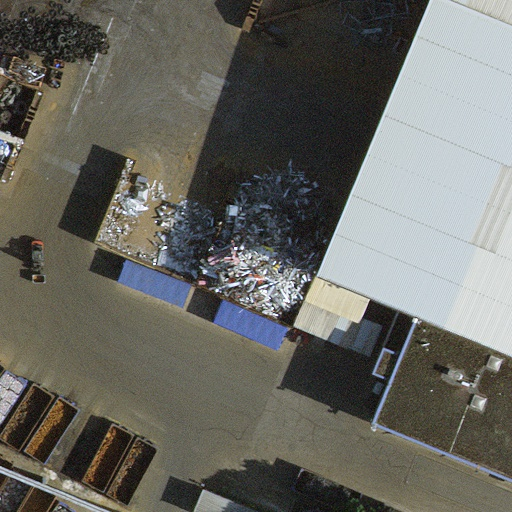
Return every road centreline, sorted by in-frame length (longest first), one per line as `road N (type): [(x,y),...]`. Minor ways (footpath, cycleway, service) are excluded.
road 1 (unknown): [(511,506),(333,437),(83,320),(44,282),(35,246)]
road 2 (unknown): [(35,246),(35,208),(56,171),(124,109),(207,92),(276,105),(309,129)]
